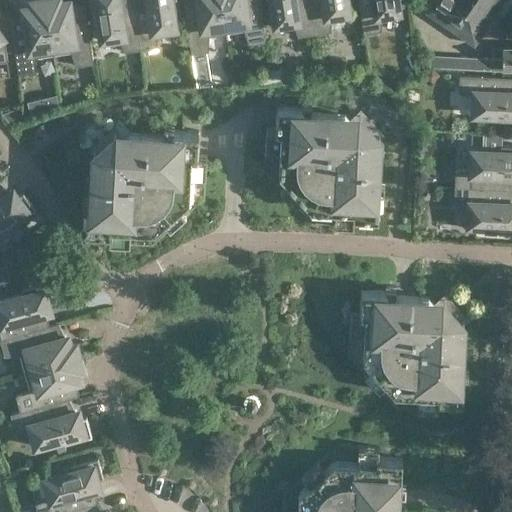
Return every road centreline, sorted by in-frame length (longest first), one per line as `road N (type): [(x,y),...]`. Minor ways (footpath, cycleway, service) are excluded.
road 1 (residential): [(127,298),(153,267),(192,248),(232,242),(511,255)]
road 2 (residential): [(147,511),(106,387),(107,352),(127,298)]
road 3 (residential): [(127,298),(75,253),(0,130)]
